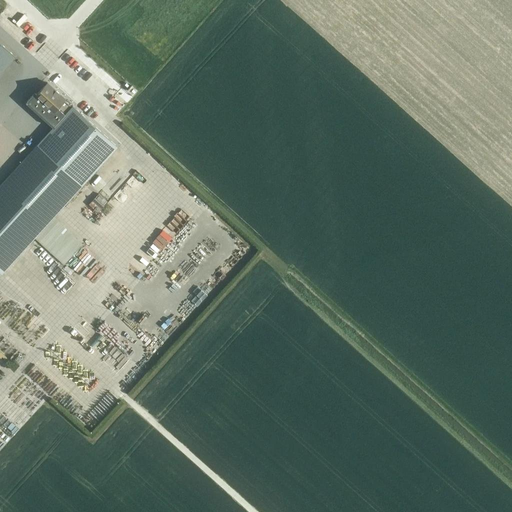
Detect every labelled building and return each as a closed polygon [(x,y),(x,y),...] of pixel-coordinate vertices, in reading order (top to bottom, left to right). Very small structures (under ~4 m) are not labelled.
[(0,42),(0,74),(16,57),(0,42)] [(52,115),(53,114),(59,119),(72,106),(65,100),(66,98),(48,82),(33,98),(52,115)] [(72,105),(72,106),(59,119),(0,184),(0,271),(2,274),(35,238),(64,265),(83,244),(54,217),(118,147),(72,105)] [(98,211),(108,201),(99,192),(89,203),(98,211)] [(105,238),(115,223),(110,220),(100,235),(105,238)]
